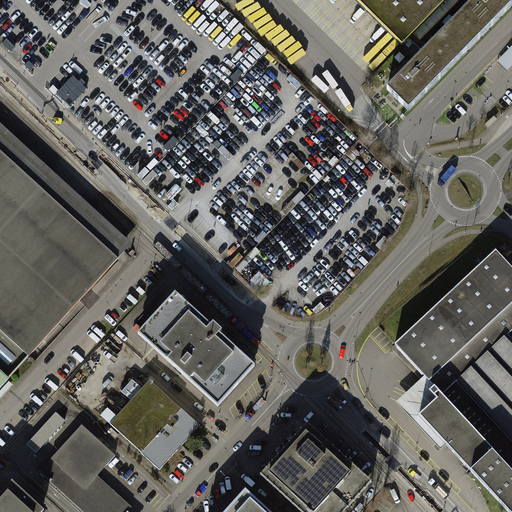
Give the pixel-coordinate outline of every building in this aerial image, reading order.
[(353,0),(400,46),(445,0),(353,0)] [(511,0),(475,0),(384,94),(407,116),(511,8),(511,0)] [(511,47),(499,60),(509,70),(511,67),(511,47)] [(55,93),(65,103),(86,84),(75,72),(55,93)] [(0,389),(124,252),(0,141),(0,389)] [(176,184),(166,196),(172,202),(183,191),(176,184)] [(404,399),(511,511),(511,337),(510,336),(511,334),(511,269),(499,256),(398,349),(426,379),(404,399)] [(260,271),(251,280),(262,290),(271,281),(260,271)] [(220,406),(255,368),(174,295),(140,333),(220,406)] [(110,377),(98,388),(106,397),(118,386),(110,377)] [(201,427),(151,381),(109,425),(159,471),(201,427)] [(344,511),(372,482),(307,423),(260,474),(300,511),(344,511)] [(113,455),(80,425),(36,472),(80,511),(123,511),(126,510),(129,506),(95,474),(113,455)] [(41,511),(11,485),(0,497),(0,511),(41,511)] [(267,511),(245,492),(225,511),(267,511)]
